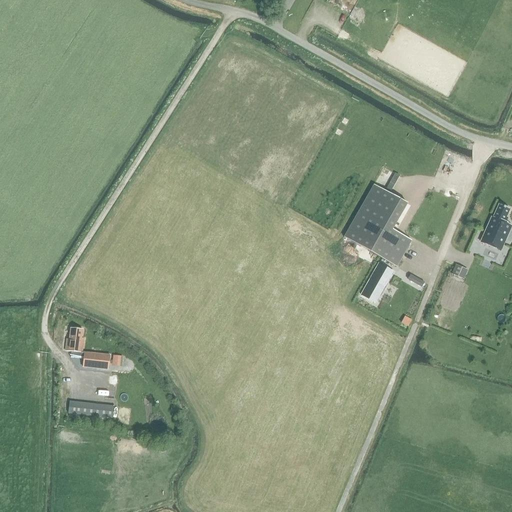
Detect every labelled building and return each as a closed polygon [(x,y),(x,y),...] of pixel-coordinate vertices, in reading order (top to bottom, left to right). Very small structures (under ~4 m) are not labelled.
[(395,188),(401,174),(396,171),(390,186),(395,188)] [(406,204),(372,185),(343,237),(396,267),(411,241),(391,230),(406,204)] [(480,243),(499,251),(511,225),(503,222),(509,209),(499,205),(493,218),(491,218),(480,243)] [(408,250),(399,267),(404,269),(413,252),(408,250)] [(379,264),(364,290),(378,298),(390,277),(387,276),(390,271),(379,264)] [(464,269),(455,265),(451,274),(460,279),(464,269)] [(82,368),(107,371),(109,356),(81,353),(83,339),(80,339),(81,331),(70,329),(69,340),(66,340),(65,350),(67,350),(67,352),(71,352),(70,357),(83,359),(82,368)] [(112,356),(111,366),(121,367),(122,357),(112,356)] [(105,373),(105,391),(112,391),(112,385),(118,385),(118,373),(105,373)] [(69,413),(114,418),(115,405),(71,400),(69,413)]
